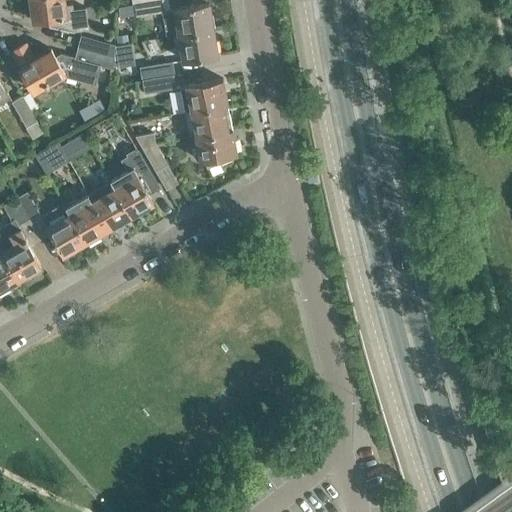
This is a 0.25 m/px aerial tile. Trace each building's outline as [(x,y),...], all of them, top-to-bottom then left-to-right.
[(65,4),(64,0),(28,0),(29,8),(32,8),(33,19),(49,17),(49,25),(74,31),(74,30),(88,28),(86,7),(72,8),(72,3),(65,4)] [(162,0),(151,0),(134,3),(136,15),(164,11),(162,0)] [(177,21),(179,32),(211,26),(214,26),(212,14),(210,15),(209,3),(194,5),(194,4),(189,4),(190,6),(168,9),(170,22),(177,21)] [(211,26),(179,32),(183,60),(217,54),(214,36),(213,37),(211,26)] [(81,34),(77,45),(114,56),(114,55),(114,45),(81,34)] [(114,56),(77,45),(74,57),(60,53),(55,56),(51,48),(35,58),(26,43),(12,51),(21,66),(20,66),(34,90),(35,89),(32,85),(40,81),(45,81),(46,84),(49,82),(48,81),(60,74),(94,84),(100,65),(112,69),(114,56)] [(148,65),(150,77),(174,73),(172,61),(148,65)] [(174,73),(150,77),(142,78),(144,92),(176,87),(174,73)] [(195,108),(224,104),(228,103),(223,77),(206,81),(206,80),(180,85),(182,98),(193,96),(195,108)] [(0,103),(10,97),(3,86),(4,86),(1,80),(0,81),(0,80),(0,103)] [(35,116),(23,94),(12,101),(24,122),(35,116)] [(197,121),(200,134),(232,128),(229,112),(225,112),(224,104),(195,108),(191,109),(193,121),(197,121)] [(33,139),(44,132),(37,120),(26,127),(33,139)] [(232,128),(200,134),(196,135),(198,147),(202,146),(204,158),(201,159),(201,160),(218,157),(220,161),(232,156),(231,155),(237,154),(232,128)] [(142,145),(156,142),(154,131),(136,135),(142,145)] [(60,145),(68,160),(76,155),(68,140),(60,145)] [(168,163),(156,142),(142,145),(156,170),(168,163)] [(68,160),(60,145),(52,150),(60,164),(68,160)] [(127,170),(110,179),(130,215),(154,201),(149,193),(159,187),(142,157),(137,149),(136,150),(135,148),(126,153),(127,155),(121,159),(127,170)] [(88,192),(108,227),(130,215),(110,179),(88,192)] [(27,192),(16,198),(28,218),(39,212),(27,192)] [(65,205),(70,213),(85,241),(108,227),(88,192),(65,205)] [(28,218),(16,198),(3,206),(12,222),(15,220),(18,224),(28,218)] [(85,241),(70,213),(46,226),(53,238),(53,239),(55,242),(55,241),(62,254),(85,241)] [(0,230),(0,248),(18,279),(41,266),(26,241),(27,240),(25,236),(24,236),(19,227),(9,234),(5,228),(0,230)] [(0,289),(18,279),(0,248),(0,289)]
